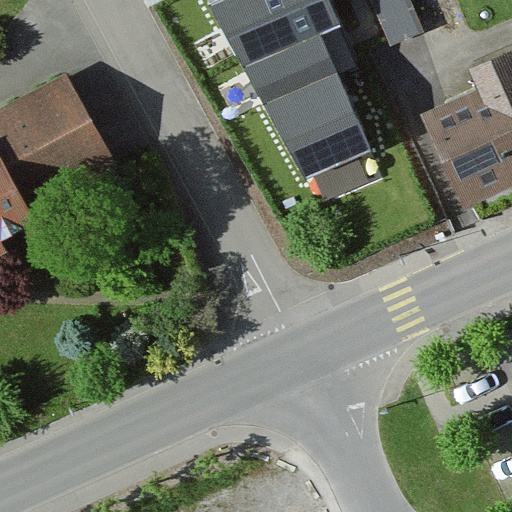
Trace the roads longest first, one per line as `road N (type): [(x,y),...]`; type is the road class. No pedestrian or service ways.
road 1 (residential): [(114,0),(301,353)]
road 2 (residential): [(0,488),(301,353)]
road 3 (residential): [(301,353),(511,259)]
road 4 (unclassified): [(301,353),(378,511)]
